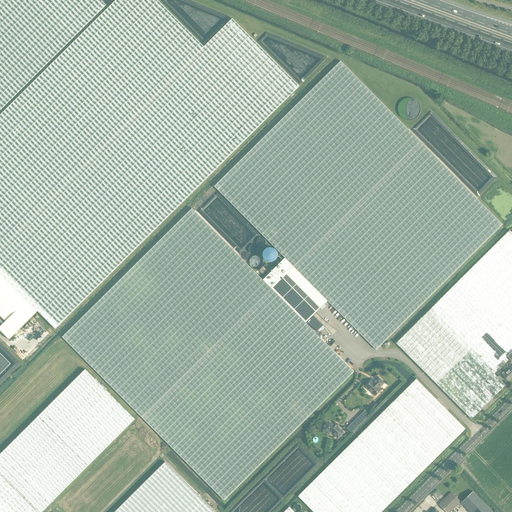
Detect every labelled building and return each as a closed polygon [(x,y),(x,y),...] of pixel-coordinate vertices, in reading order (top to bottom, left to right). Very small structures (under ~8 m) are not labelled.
[(0,0),(0,110),(106,5),(100,0),(0,0)] [(0,273),(37,311),(55,329),(299,86),(232,18),(203,47),(156,0),(115,0),(0,114),(0,273)] [(215,186),(286,257),(328,301),(376,350),(503,225),(341,61),(215,186)] [(399,114),(401,116),(403,118),(406,120),(409,120),(412,120),(415,119),(417,117),(419,115),(420,112),(420,108),(420,105),(418,102),(415,100),(412,98),(409,98),(405,98),(403,100),(400,102),(399,105),(398,108),(398,111),(399,114)] [(354,372),(305,323),(263,280),(261,278),(192,209),(62,337),(224,500),(354,372)] [(506,357),(508,355),(511,351),(511,232),(510,230),(396,343),(472,419),(506,385),(495,374),(506,362),(509,360),(506,357)] [(323,325),(313,315),(328,301),(286,257),(263,280),(305,323),(307,321),(317,331),(323,325)] [(0,325),(0,330),(8,339),(37,311),(0,273),(0,316),(5,321),(0,325)] [(509,381),(511,377),(511,367),(503,375),(509,381)] [(41,511),(134,419),(85,369),(0,453),(0,511),(41,511)] [(379,388),(384,383),(378,377),(373,382),(371,380),(369,383),(368,383),(366,386),(369,389),(369,390),(370,392),(372,392),(375,395),(381,390),(379,388)] [(298,496),(314,511),(313,511),(381,511),(466,429),(416,379),(298,496)] [(364,412),(356,420),(360,424),(368,416),(364,412)] [(356,420),(349,426),(354,430),(360,424),(356,420)] [(335,424),(334,424),(325,422),(325,424),(324,424),(323,424),(323,425),(323,426),(323,427),(324,428),(323,429),(330,431),(330,432),(331,433),(332,433),(333,433),(338,438),(344,433),(337,425),(335,424)] [(214,511),(164,462),(163,463),(113,511),(214,511)] [(493,511),(473,491),(462,502),(471,511),(493,511)] [(439,504),(446,511),(450,511),(461,502),(451,492),(439,504)]
